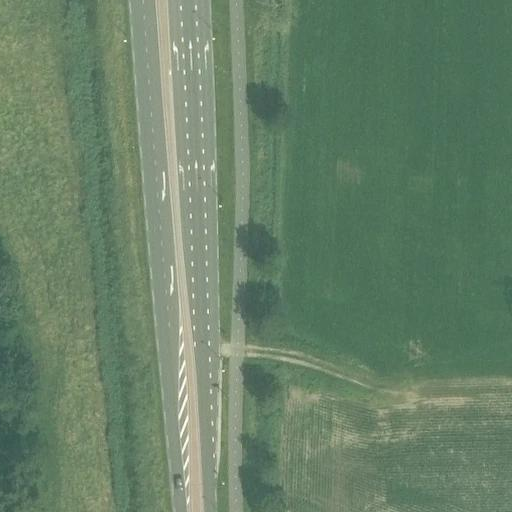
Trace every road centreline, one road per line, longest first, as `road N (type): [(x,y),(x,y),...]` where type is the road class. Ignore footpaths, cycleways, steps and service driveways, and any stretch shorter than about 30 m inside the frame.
road 1 (primary): [(141,0),(180,511)]
road 2 (primary): [(208,511),(188,0)]
